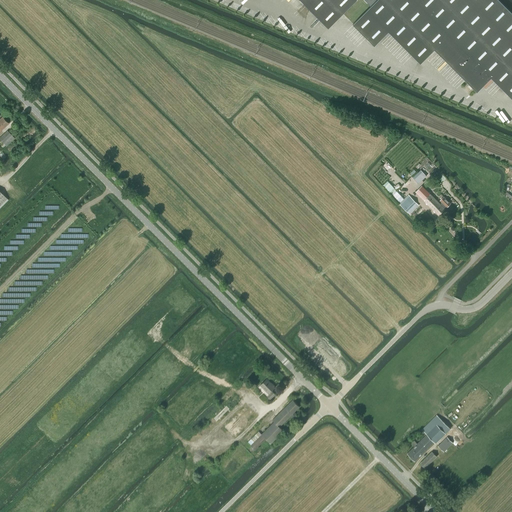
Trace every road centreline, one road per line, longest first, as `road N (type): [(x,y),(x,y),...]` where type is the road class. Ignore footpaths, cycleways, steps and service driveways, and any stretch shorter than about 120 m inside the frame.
road 1 (tertiary): [(0,75),(329,405)]
road 2 (unclassified): [(220,511),(329,405)]
road 3 (unclassified): [(329,405),(422,312),(439,305)]
road 4 (tertiary): [(435,511),(329,405)]
